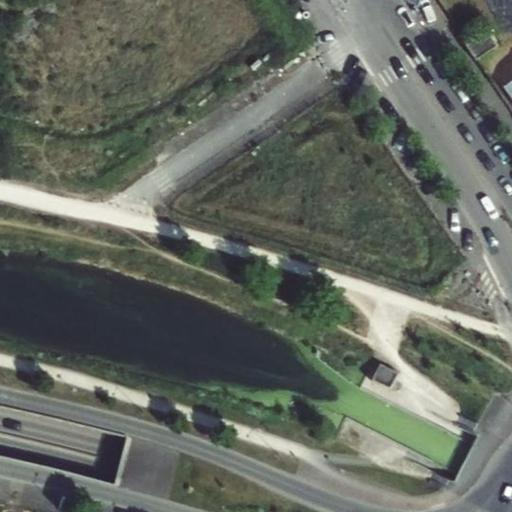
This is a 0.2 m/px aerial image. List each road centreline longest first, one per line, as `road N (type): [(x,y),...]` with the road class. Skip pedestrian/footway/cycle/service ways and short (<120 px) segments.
road 1 (secondary): [(357,511),(195,445),(0,397)]
road 2 (primary): [(334,511),(0,422)]
road 3 (residential): [(369,35),(116,216)]
road 4 (secondary): [(369,35),(511,263)]
road 5 (primary): [(0,445),(249,511)]
road 6 (secondary): [(511,186),(397,15)]
road 7 (secondary): [(0,466),(176,511)]
